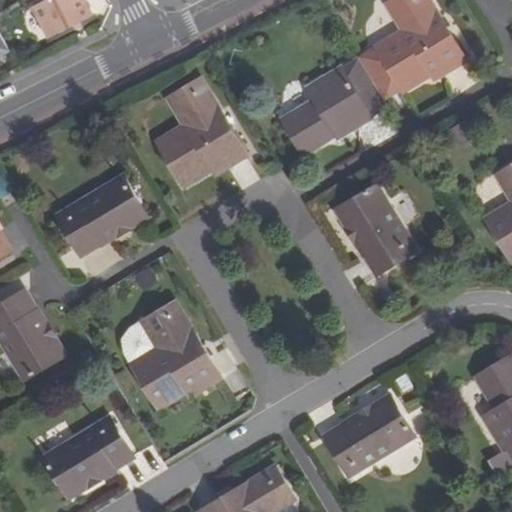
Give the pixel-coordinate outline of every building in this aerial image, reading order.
[(86,0),(45,0),(33,6),(49,38),(94,15),(86,0)] [(469,60),(454,35),(450,38),(437,18),(442,15),(433,0),(428,0),(422,4),(420,0),(395,0),(389,4),(405,30),(380,46),(408,91),(432,77),(441,71),(444,76),(469,60)] [(450,38),(454,35),(442,15),(437,18),(450,38)] [(0,56),(10,50),(0,33),(0,56)] [(343,67),(314,85),(321,98),(314,102),(285,119),(306,154),(335,137),(344,132),(346,136),(374,119),(343,67)] [(435,82),(444,76),(441,71),(432,77),(435,82)] [(203,76),(193,83),(202,98),(212,92),(203,76)] [(250,155),(234,129),(228,132),(216,110),(221,107),(212,92),(202,98),(193,83),(169,97),(185,125),(160,140),(187,185),(212,170),(220,164),(224,170),(250,155)] [(307,89),(314,102),(321,98),(314,85),(307,89)] [(234,129),(221,107),(216,110),(228,132),(234,129)] [(337,141),(346,136),(344,132),(335,137),(337,141)] [(216,175),(224,170),(220,164),(212,170),(216,175)] [(511,166),(498,175),(511,198),(511,202),(489,217),(511,255),(511,166)] [(60,216),(84,256),(150,215),(127,176),(60,216)] [(339,210),(378,274),(418,250),(380,186),(339,210)] [(0,260),(14,252),(0,227),(0,260)] [(0,335),(27,381),(67,357),(28,291),(0,307),(0,335)] [(178,300),(169,306),(177,321),(187,315),(178,300)] [(224,379),(209,353),(203,357),(191,335),(196,332),(187,315),(177,321),(169,306),(143,321),(159,349),(134,364),(161,408),(186,393),(195,388),(198,394),(224,379)] [(209,353),(196,332),(191,335),(203,357),(209,353)] [(511,445),(511,356),(479,376),(496,406),(500,412),(489,420),(506,449),(511,445)] [(189,399),(198,394),(195,388),(186,393),(189,399)] [(352,476),(417,437),(394,397),(328,435),(352,476)] [(485,413),(489,420),(500,412),(496,406),(485,413)] [(70,497),(136,457),(112,417),(46,456),(70,497)] [(45,455),(74,436),(64,421),(35,440),(45,455)] [(269,483),(284,474),(278,464),(263,474),(269,483)] [(200,511),(278,511),(299,499),(284,474),(269,483),(263,474),(247,484),(250,489),(230,502),(226,496),(200,511)] [(247,484),(226,496),(230,502),(250,489),(247,484)]
